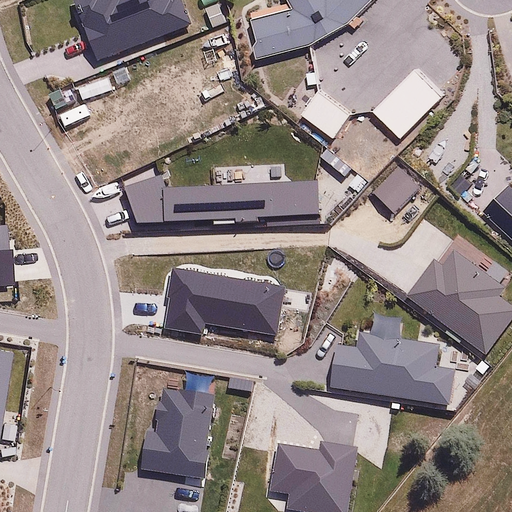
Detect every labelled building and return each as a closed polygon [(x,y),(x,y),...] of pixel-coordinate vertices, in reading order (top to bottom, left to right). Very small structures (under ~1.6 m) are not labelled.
[(240,21),(252,64),(302,49),(347,23),(366,0),(283,0),(288,9),(240,21)] [(375,103),(402,134),(446,96),(419,65),(375,103)] [(319,87),(300,111),(336,139),(355,114),(319,87)] [(511,172),(510,175),(511,176),(511,192),(499,182),(477,207),(511,236),(511,172)] [(430,257),(401,297),(477,352),(506,313),(485,297),(496,281),(449,247),(438,263),(430,257)] [(274,280),(163,262),(153,323),(192,329),(194,318),(266,329),(274,280)]
